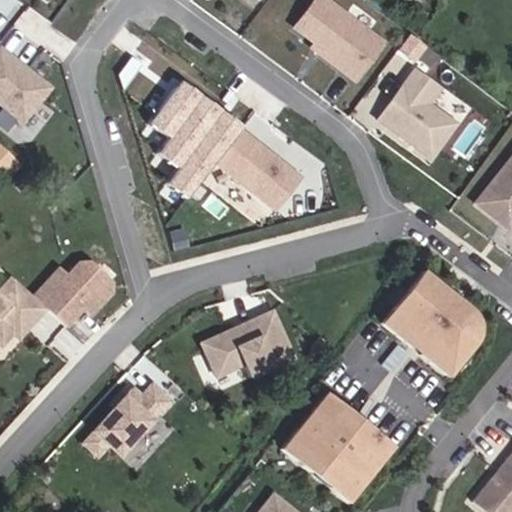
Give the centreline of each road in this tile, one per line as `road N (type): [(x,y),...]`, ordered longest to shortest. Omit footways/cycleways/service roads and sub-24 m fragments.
road 1 (residential): [(156,286),(373,223),(363,160),(155,0)]
road 2 (residential): [(0,458),(156,286)]
road 3 (residential): [(79,67),(156,286)]
road 4 (residential): [(412,511),(410,492),(511,368)]
road 5 (unknown): [(511,301),(373,223)]
